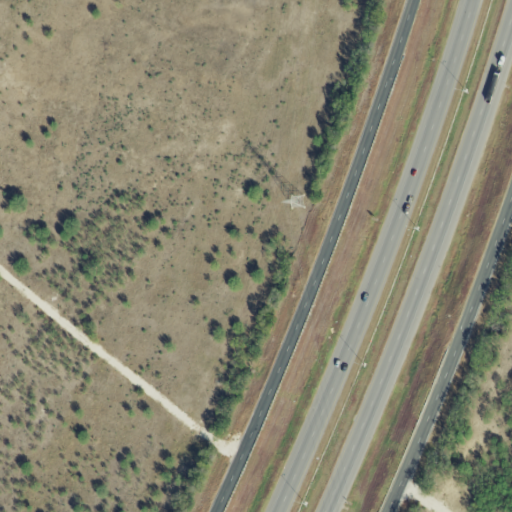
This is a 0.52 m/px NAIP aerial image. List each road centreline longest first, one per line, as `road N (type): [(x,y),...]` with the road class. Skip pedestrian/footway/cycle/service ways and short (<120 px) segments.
road 1 (secondary): [(413,0),(335,231),(218,511),(455,357),(511,200)]
road 2 (motorway): [(467,0),(330,396),(275,511)]
road 3 (motorway): [(323,511),(374,402),(511,11)]
